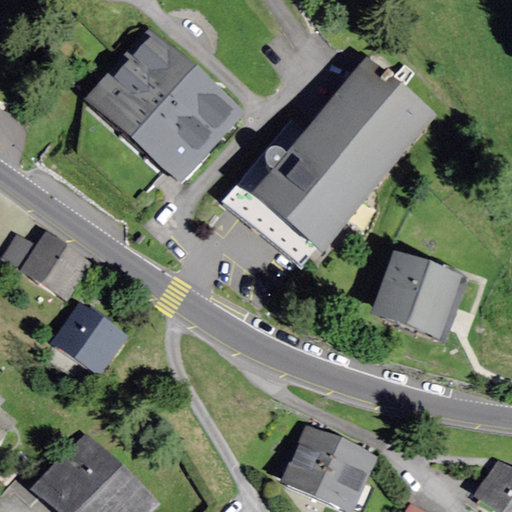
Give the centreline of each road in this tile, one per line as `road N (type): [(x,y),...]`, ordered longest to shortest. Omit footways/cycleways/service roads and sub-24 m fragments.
road 1 (residential): [(458,511),(409,466),(271,388),(259,372),(263,351)]
road 2 (secondary): [(511,420),(390,398),(263,351)]
road 3 (residential): [(263,511),(179,376),(172,334),(188,307)]
road 4 (secondary): [(188,307),(0,174)]
